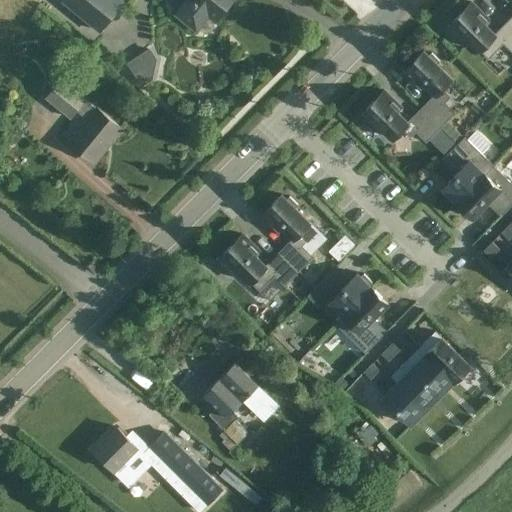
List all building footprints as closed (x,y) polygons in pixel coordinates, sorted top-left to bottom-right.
[(62,0),(61,1),(99,32),(125,0),(124,0),(62,0)] [(187,0),(176,14),(195,29),(197,31),(199,30),(196,28),(207,14),(209,16),(216,22),(233,0),(187,0)] [(488,58),(503,43),(511,52),(511,22),(508,19),(495,33),(484,23),(488,19),(471,2),(451,22),(456,27),(453,30),(462,39),(465,36),(488,58)] [(122,64),(139,87),(170,65),(153,41),(122,64)] [(421,107),(441,127),(456,112),(445,102),(451,96),(443,88),(452,78),(437,64),(440,61),(432,52),(428,55),(423,50),(403,70),(420,87),(425,83),(435,93),(421,107)] [(97,107),(97,109),(86,100),(87,98),(61,78),(45,99),(71,119),(76,112),(87,120),(70,141),(95,162),(123,128),(97,107)] [(441,127),(421,107),(407,121),(397,111),(401,107),(384,90),(364,110),(369,115),(366,118),(375,127),(378,124),(393,138),(402,129),(411,137),(416,131),(427,142),(441,127)] [(457,202),(494,165),(465,136),(443,157),(453,167),(455,166),(459,170),(443,186),(446,190),(443,193),(452,202),(455,198),(457,201),(457,202)] [(511,182),(494,165),(457,202),(472,217),(489,200),(494,204),(492,205),(502,215),(511,204),(511,182)] [(279,251),(299,270),(314,256),(303,245),(309,240),(301,231),(310,222),(295,207),(298,204),(290,196),(286,199),(281,194),(261,214),(279,231),(283,227),(293,237),(279,251)] [(508,238),(511,234),(511,224),(510,222),(501,231),(508,238)] [(340,260),(356,241),(344,231),(328,251),(340,260)] [(299,270),(279,251),(265,265),(255,255),(259,250),(242,233),(222,254),(227,259),(224,262),(233,270),(236,267),(259,290),(274,275),(285,285),(299,270)] [(491,257),(500,248),(492,241),(483,250),(491,257)] [(511,258),(503,271),(511,277),(511,258)] [(361,276),(357,273),(341,289),(337,285),(338,284),(328,274),(307,295),(318,306),(327,297),(345,314),(345,315),(373,287),(372,287),(369,285),(373,282),(364,273),(361,276)] [(371,319),(388,302),(373,287),(345,315),(345,314),(336,323),(366,353),(387,332),(377,322),(375,323),(371,319)] [(435,330),(421,345),(455,379),(455,380),(458,382),(469,372),(466,369),(470,365),(435,330)] [(390,344),(398,351),(406,343),(398,335),(390,344)] [(389,360),(398,351),(390,344),(381,353),(389,360)] [(454,380),(455,380),(421,345),(406,360),(442,395),(441,393),(454,380)] [(255,412),(270,396),(251,376),(264,363),(250,348),(204,393),(226,415),(218,424),(229,434),(221,442),(230,450),(249,432),(236,419),(239,417),(232,411),(243,400),(255,412)] [(93,364),(130,392),(123,401),(135,411),(146,396),(96,359),(93,364)] [(391,375),(398,382),(425,409),(440,394),(441,396),(442,395),(406,360),(391,375)] [(371,378),(379,369),(372,362),(363,370),(371,378)] [(412,422),(425,409),(398,382),(384,397),(412,425),(414,424),(412,422)] [(119,427),(95,450),(115,470),(115,469),(125,479),(147,457),(137,447),(138,446),(119,427)] [(154,490),(182,465),(164,446),(137,471),(154,490)]
